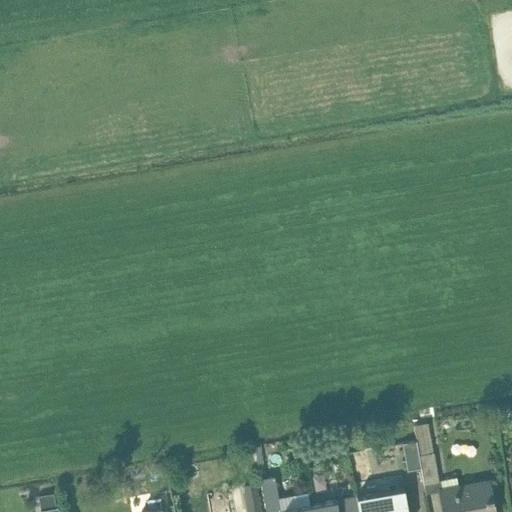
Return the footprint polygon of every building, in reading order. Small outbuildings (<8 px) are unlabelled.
[(421,467),(419,453),(417,439),(403,442),(408,469),(421,467)] [(439,480),(434,451),(419,453),(421,467),(424,483),(439,480)] [(312,511),(311,503),(280,509),(274,475),(260,478),(265,511),(312,511)] [(493,511),(491,498),(488,479),(439,489),(443,511),(493,511)] [(254,511),(261,511),(256,483),(245,486),(249,511),(254,511)] [(407,511),(403,487),(355,495),(356,497),(358,511),(407,511)] [(53,492),(38,495),(41,511),(40,511),(57,511),(57,508),(56,508),(53,492)] [(358,511),(356,497),(336,500),(336,499),(311,503),(312,511),(358,511)]
